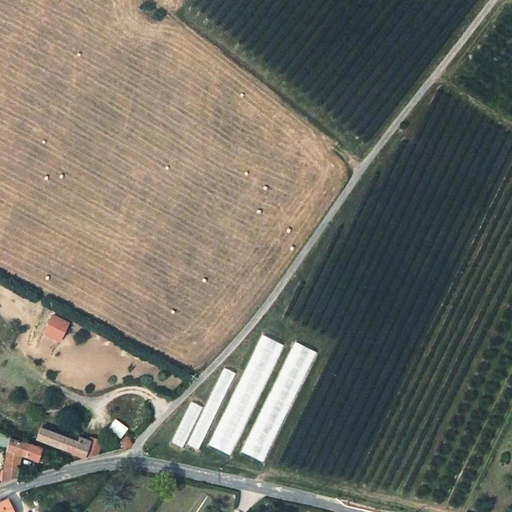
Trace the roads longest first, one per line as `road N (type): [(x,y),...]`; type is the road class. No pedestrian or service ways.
road 1 (track): [(127,459),(248,327),(492,0)]
road 2 (unclassified): [(0,493),(127,459),(356,511)]
